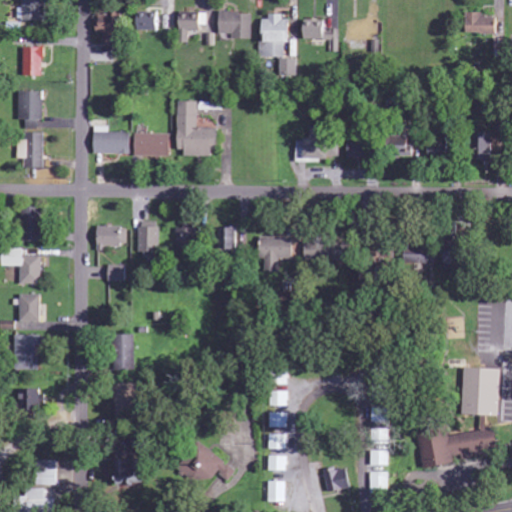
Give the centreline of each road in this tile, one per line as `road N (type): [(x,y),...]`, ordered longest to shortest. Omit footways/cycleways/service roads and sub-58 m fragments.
road 1 (residential): [(82,511),(86,0)]
road 2 (residential): [(0,191),(511,194)]
